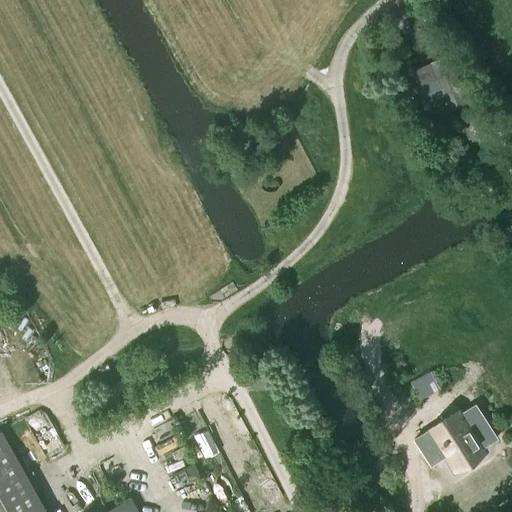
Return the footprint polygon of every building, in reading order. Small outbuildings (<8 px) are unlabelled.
[(437,79),(446,101),(462,95),(446,55),(412,69),(419,86),(437,79)] [(433,127),(458,139),(466,125),(443,111),(433,127)] [(484,450),(477,439),(485,433),(486,431),(478,419),(476,418),(467,424),(459,411),(424,433),(433,446),(439,443),(455,469),(484,450)] [(2,428),(0,429),(0,511),(46,511),(48,511),(2,428)] [(138,511),(130,497),(124,500),(103,511),(138,511)]
